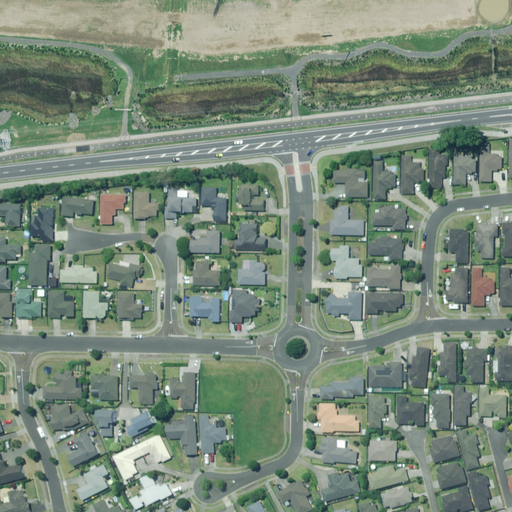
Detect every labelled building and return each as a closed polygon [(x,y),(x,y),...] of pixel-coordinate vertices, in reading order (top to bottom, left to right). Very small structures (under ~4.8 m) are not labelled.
[(493,182),(493,171),(499,172),(499,170),(503,170),(503,157),(499,157),(499,155),(490,154),(490,146),(480,146),(479,177),(481,177),(480,182),(493,182)] [(441,148),(432,147),(431,188),(443,188),(443,178),(449,178),(449,156),(441,156),(441,148)] [(467,176),(476,176),(477,148),(468,148),(455,147),(454,185),(467,185),(467,176)] [(414,195),(415,184),(422,184),(422,182),(424,182),(425,170),(421,170),(421,164),(411,163),(412,160),(404,160),(403,194),(414,195)] [(387,188),(398,189),(398,166),(375,166),(375,184),(374,200),(386,200),(387,188)] [(365,179),(366,172),(360,171),(360,169),(347,169),(347,171),(335,171),(335,183),(348,184),(347,198),(369,198),(369,183),(360,183),(360,179),(365,179)] [(260,200),(260,196),(261,186),(244,185),(243,211),(266,212),(266,200),(260,200)] [(229,223),(229,199),(226,199),(226,195),(218,195),(218,188),(203,188),(203,207),(216,207),(216,223),(229,223)] [(186,193),(171,192),(170,200),(167,200),(167,219),(179,220),(179,213),(194,213),(194,207),(198,207),(199,199),(186,198),(186,193)] [(136,193),(136,219),(143,219),(151,219),(151,217),(158,217),(158,211),(160,211),(160,204),(151,204),(151,193),(136,193)] [(117,210),(125,210),(125,204),(128,204),(128,195),(103,195),(102,225),(113,225),(114,216),(117,216),(117,210)] [(75,217),(75,215),(84,216),(84,215),(94,215),(95,200),(65,198),(63,216),(75,217)] [(22,227),(23,205),(0,204),(0,216),(8,217),(8,227),(22,227)] [(365,221),(349,221),(349,211),(349,207),(341,207),(341,211),(337,211),(337,221),(333,221),(333,235),(365,236),(365,221)] [(395,207),(387,207),(386,210),(381,209),(381,214),(374,214),(374,226),(395,227),(394,230),(406,231),(407,210),(395,209),(395,207)] [(259,225),(242,224),(242,240),(237,240),(236,251),(267,252),(268,238),(258,238),(259,225)] [(476,246),(477,246),(477,252),(482,252),(482,259),(494,259),(495,237),(498,237),(499,226),(479,225),(479,235),(476,235),(476,246)] [(468,264),(470,232),(466,232),(466,231),(452,230),(451,253),(458,253),(457,264),(468,264)] [(199,241),(190,241),(190,253),(221,254),(221,232),(209,232),(209,239),(199,239),(199,241)] [(369,256),(385,256),(385,262),(391,262),(391,260),(403,260),(404,241),(398,240),(398,236),(385,236),(385,238),(377,238),(377,243),(370,242),(369,256)] [(8,246),(9,238),(0,237),(0,262),(7,263),(7,260),(18,260),(18,256),(23,256),(23,246),(8,246)] [(52,262),(52,246),(38,245),(38,254),(33,254),(31,286),(59,287),(59,277),(49,277),(50,262),(52,262)] [(350,247),(342,246),(341,250),(334,249),(333,261),(337,261),(337,279),(349,280),(349,277),(363,278),(364,266),(360,266),(360,260),(350,259),(350,247)] [(133,290),(135,280),(137,281),(138,277),(142,278),(145,267),(121,261),(121,265),(111,263),(108,278),(123,281),(122,287),(133,290)] [(212,270),(212,262),(198,261),(198,271),(196,271),(196,286),(222,287),(222,271),(212,270)] [(267,266),(265,264),(252,263),(252,270),(241,270),(241,285),(267,286),(267,266)] [(386,265),(386,270),(369,268),(368,286),(390,288),(390,289),(401,290),(403,267),(397,266),(386,265)] [(63,271),(62,283),(86,284),(90,284),(98,284),(99,273),(94,273),(94,269),(85,268),(85,266),(76,266),(75,271),(63,271)] [(8,280),(8,267),(0,267),(0,289),(11,290),(11,281),(8,280)] [(485,296),(492,296),(492,294),(495,294),(496,282),(492,282),(492,279),(483,279),(483,269),(474,268),(473,306),(485,307),(485,296)] [(511,278),(511,279),(511,268),(502,268),(502,306),(511,306),(511,278)] [(469,269),(457,269),(457,275),(453,275),(453,291),(447,291),(447,301),(454,301),(454,303),(469,303),(469,269)] [(19,317),(46,318),(46,313),(43,313),(44,308),(45,308),(45,303),(34,302),(34,290),(20,290),(19,317)] [(244,324),(245,318),(253,318),(253,316),(258,316),(258,312),(261,312),(262,299),(258,299),(259,294),(252,294),(252,291),(236,290),(236,310),(233,310),(233,323),(244,324)] [(66,315),(66,317),(76,317),(76,296),(65,296),(65,292),(51,292),(51,319),(62,319),(62,315),(66,315)] [(105,319),(107,317),(108,311),(111,311),(112,303),(100,303),(100,292),(87,292),(85,318),(105,319)] [(335,294),(326,301),(327,303),(327,314),(334,314),(334,318),(342,319),(343,314),(351,314),(351,320),(362,321),(363,292),(350,292),(350,299),(338,299),(335,294)] [(121,293),(120,319),(133,319),(138,319),(143,319),(143,312),(145,312),(146,305),(143,305),(143,301),(136,301),(136,294),(121,293)] [(0,310),(3,310),(2,317),(15,318),(15,300),(12,300),(12,294),(0,294),(0,310)] [(404,308),(404,294),(368,294),(367,314),(380,314),(380,311),(399,312),(399,308),(404,308)] [(206,297),(194,297),(193,317),(212,318),(211,322),(223,322),(223,299),(213,298),(213,304),(205,303),(206,297)] [(457,383),(458,344),(447,343),(446,354),(442,353),(442,366),(440,366),(440,376),(448,376),(448,383),(457,383)] [(511,347),(497,347),(497,357),(500,358),(499,381),(511,381),(511,347)] [(430,349),(418,348),(417,358),(414,358),(413,370),(411,370),(410,379),(414,380),(413,387),(427,388),(430,349)] [(488,362),(489,350),(468,349),(468,361),(466,361),(466,370),(468,370),(468,376),(472,376),(472,383),(484,383),(484,362),(488,362)] [(403,387),(403,363),(388,363),(388,367),(371,367),(371,387),(403,387)] [(140,404),(155,404),(155,389),(159,389),(159,381),(158,381),(158,376),(157,373),(154,371),(151,371),(148,372),(146,375),(131,375),(131,388),(140,388),(140,404)] [(66,375),(57,375),(57,382),(60,382),(60,387),(46,387),(46,399),(84,401),(84,389),(78,389),(78,373),(66,373),(66,375)] [(198,374),(186,374),(186,383),(179,383),(180,379),(172,379),(172,399),(178,399),(178,397),(183,397),(182,410),(196,410),(196,402),(198,402),(198,374)] [(120,376),(93,375),(93,390),(101,390),(100,400),(119,401),(120,376)] [(364,395),(364,378),(352,378),(352,383),(333,383),(333,388),(322,388),(322,400),(335,400),(335,398),(355,398),(355,395),(364,395)] [(467,415),(472,415),(472,403),(473,403),(473,394),(465,394),(465,388),(456,388),(455,426),(467,426),(467,415)] [(493,417),(493,413),(495,413),(495,415),(499,415),(499,418),(507,419),(508,396),(490,395),(490,389),(481,388),(480,417),(493,417)] [(450,429),(451,394),(430,394),(430,406),(435,406),(435,419),(438,419),(438,428),(450,429)] [(409,397),(399,397),(398,425),(424,426),(425,404),(408,403),(409,397)] [(386,413),(387,414),(388,404),(385,404),(385,398),(370,398),(370,428),(382,429),(382,419),(386,419),(386,413)] [(337,405),(321,404),(320,413),(319,413),(319,420),(322,420),(322,433),(335,433),(335,431),(361,432),(361,422),(358,421),(358,416),(337,416),(337,405)] [(82,424),(83,427),(91,423),(84,409),(72,415),(73,406),(56,405),(55,430),(67,431),(67,427),(69,427),(76,427),(82,424)] [(117,424),(117,411),(100,410),(99,423),(102,423),(102,436),(113,437),(113,423),(117,424)] [(135,420),(137,424),(127,428),(132,438),(144,433),(143,430),(156,424),(151,413),(135,420)] [(196,416),(187,417),(187,425),(182,425),(181,421),(173,422),(174,425),(168,425),(169,440),(182,439),(183,448),(186,448),(187,456),(199,455),(196,416)] [(202,416),(203,442),(201,442),(201,450),(203,450),(204,454),(216,454),(215,444),(223,443),(223,441),(227,441),(227,429),(218,429),(218,425),(211,426),(211,416),(202,416)] [(469,437),(468,430),(459,433),(469,471),(480,468),(477,458),(482,456),(476,435),(469,437)] [(101,454),(89,432),(76,439),(82,450),(70,456),(75,467),(101,454)] [(115,457),(126,481),(135,477),(134,475),(138,473),(135,465),(136,464),(134,461),(150,453),(152,456),(154,456),(158,463),(163,461),(164,463),(172,458),(161,435),(115,457)] [(454,442),(452,437),(433,442),(435,449),(431,450),(435,464),(461,457),(457,441),(454,442)] [(356,470),(357,464),(358,453),(351,452),(351,450),(338,448),(339,439),(325,438),(325,447),(324,446),(323,454),(325,454),(324,463),(336,464),(336,462),(348,464),(348,469),(356,470)] [(397,462),(398,441),(371,440),(370,461),(397,462)] [(0,453),(0,485),(27,478),(23,464),(11,467),(9,459),(4,461),(2,453),(0,453)] [(468,483),(463,462),(439,468),(441,475),(438,476),(442,490),(468,483)] [(110,474),(105,466),(86,476),(90,485),(79,491),(84,501),(110,488),(104,477),(110,474)] [(396,472),(395,466),(373,472),(374,475),(369,476),(373,491),(409,481),(406,470),(396,472)] [(481,478),(479,472),(470,474),(479,511),(491,509),(488,499),(492,498),(489,487),(490,487),(487,476),(481,478)] [(158,487),(153,474),(143,479),(147,490),(142,492),(148,506),(175,495),(170,483),(158,487)] [(337,477),(336,474),(328,476),(332,488),(322,491),(326,503),(361,493),(358,481),(353,483),(350,474),(337,477)] [(278,494),(283,504),(285,504),(286,507),(291,505),(289,501),(292,500),(297,511),(309,511),(313,510),(307,498),(311,495),(308,488),(306,489),(302,482),(278,494)] [(413,498),(414,498),(412,492),(411,492),(409,487),(401,489),(400,488),(388,491),(389,493),(382,495),(386,508),(390,507),(390,509),(414,503),(413,498)] [(443,503),(445,511),(451,511),(453,511),(459,511),(459,510),(462,509),(462,511),(466,511),(474,510),(469,487),(460,489),(461,492),(444,496),(446,502),(443,503)] [(28,502),(26,490),(11,493),(13,503),(0,505),(0,511),(35,511),(33,501),(28,502)] [(145,506),(141,496),(133,500),(137,510),(145,506)] [(106,501),(95,507),(98,511),(97,511),(126,511),(126,510),(123,511),(120,506),(111,510),(106,501)] [(266,511),(261,502),(249,508),(251,511),(266,511)] [(371,507),(370,503),(360,506),(362,511),(380,511),(378,505),(371,507)]
